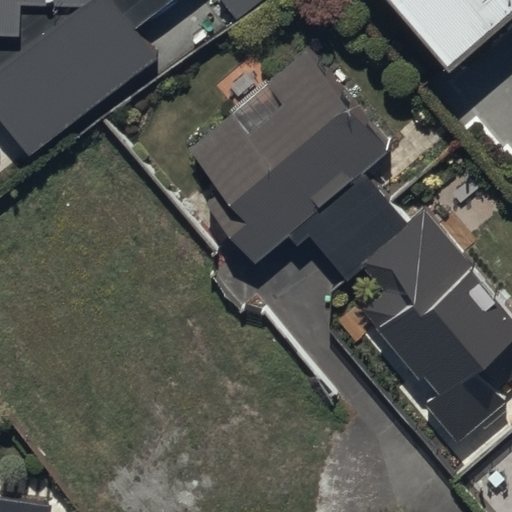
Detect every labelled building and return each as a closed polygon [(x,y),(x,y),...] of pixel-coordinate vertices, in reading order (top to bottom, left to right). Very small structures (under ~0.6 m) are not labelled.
[(0,0),(0,131),(24,163),(164,58),(143,29),(181,0),(0,0)] [(511,0),(408,0),(452,50),(509,0),(511,0)] [(361,258),(407,218),(364,164),(389,144),(306,43),(190,138),(220,174),(202,189),(254,252),(288,225),(296,235),(310,224),(347,270),(361,258)] [(407,218),(361,258),(382,283),(361,300),(416,367),(425,360),(441,379),(424,393),(454,431),(503,391),(497,384),(511,371),(511,327),(510,325),(511,323),(511,301),(427,198),(407,218)] [(74,482),(111,511),(188,511),(212,483),(298,493),(305,434),(318,436),(323,393),(291,389),(289,399),(229,392),(196,311),(140,333),(137,326),(102,340),(116,375),(105,380),(121,420),(74,482)] [(0,511),(48,511),(51,493),(0,486),(0,511)]
